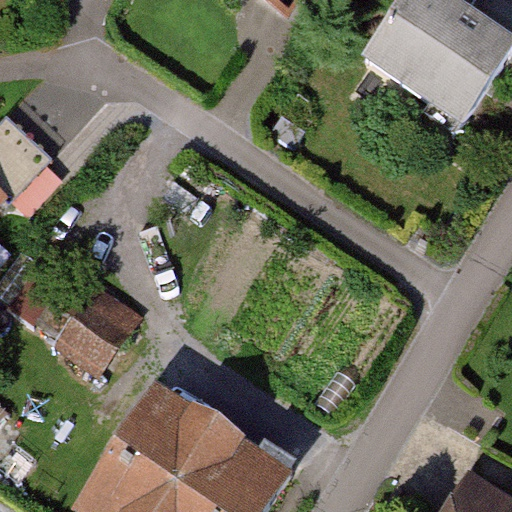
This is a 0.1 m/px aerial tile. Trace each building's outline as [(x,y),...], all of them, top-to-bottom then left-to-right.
[(312,0),(246,0),(293,30),(312,0)] [(511,88),(511,50),(430,0),(417,0),(370,77),(478,143),(511,88)] [(0,231),(10,222),(0,212),(0,231)] [(106,375),(152,317),(107,282),(61,340),(106,375)] [(289,511),(307,484),(166,400),(90,511),(289,511)] [(507,511),(473,491),(461,511),(507,511)]
